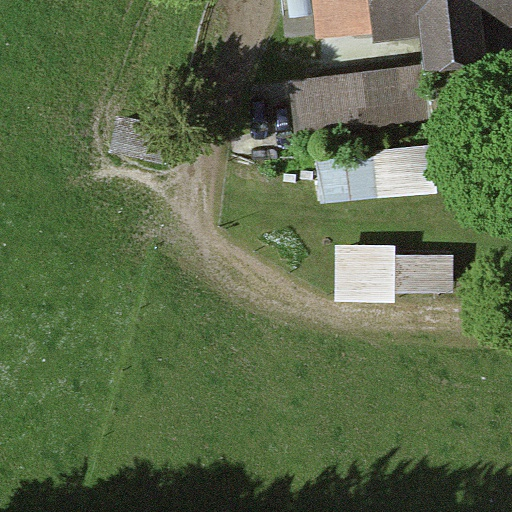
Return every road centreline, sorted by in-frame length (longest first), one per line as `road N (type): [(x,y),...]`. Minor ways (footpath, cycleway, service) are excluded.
road 1 (track): [(223,75),(195,223),(247,283),(358,323),(511,323)]
road 2 (residential): [(511,32),(223,75)]
